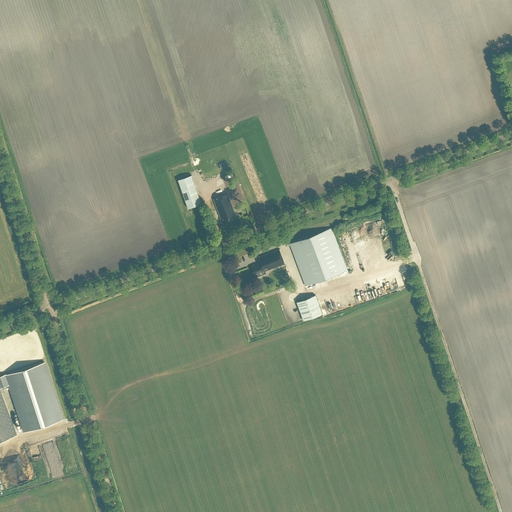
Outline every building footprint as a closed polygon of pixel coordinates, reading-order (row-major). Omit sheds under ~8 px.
[(227,160),(219,163),(221,170),(230,167),(227,160)] [(194,175),(180,179),(189,208),(203,204),(194,175)] [(227,194),(213,199),(222,223),(236,217),(227,194)] [(348,270),(332,229),(290,245),(305,285),(322,279),(348,270)] [(279,249),(256,258),(258,263),(255,264),(256,265),(251,267),(254,274),(255,274),(255,277),(260,275),(259,272),(262,272),(285,264),(279,249)] [(374,299),(383,297),(380,286),(371,288),(374,299)] [(322,313),(315,294),(296,301),(303,320),(322,313)] [(0,387),(9,384),(25,431),(63,419),(44,362),(6,374),(0,375),(0,387)] [(0,440),(17,434),(0,389),(0,440)]
